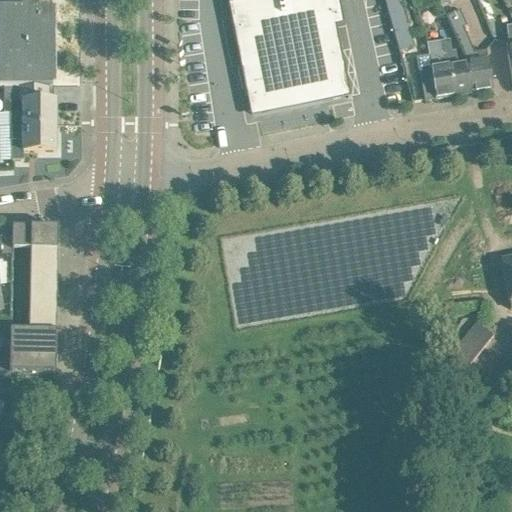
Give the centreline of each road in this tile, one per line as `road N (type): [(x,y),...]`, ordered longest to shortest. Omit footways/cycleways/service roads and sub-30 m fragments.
road 1 (residential): [(142,178),(511,117)]
road 2 (secondary): [(94,511),(132,303),(142,178)]
road 3 (secondary): [(112,185),(87,394),(60,511)]
road 4 (secondary): [(112,0),(112,185)]
road 5 (secondary): [(142,178),(144,0)]
